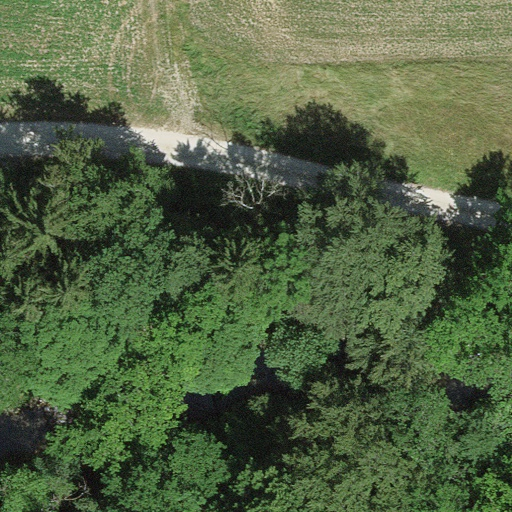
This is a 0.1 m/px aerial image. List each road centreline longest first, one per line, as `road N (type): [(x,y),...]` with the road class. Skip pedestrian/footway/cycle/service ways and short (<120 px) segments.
road 1 (track): [(511,205),(200,146),(0,138)]
road 2 (track): [(169,0),(200,146)]
